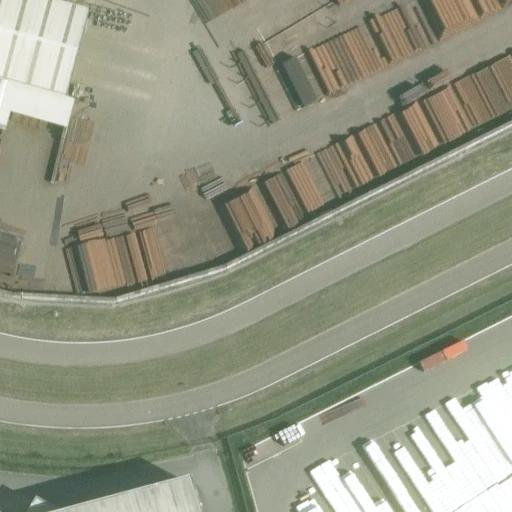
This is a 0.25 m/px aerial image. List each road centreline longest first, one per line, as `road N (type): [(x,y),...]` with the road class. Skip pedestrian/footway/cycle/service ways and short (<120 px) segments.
road 1 (unclassified): [(511,183),(230,325),(147,350),(0,350)]
road 2 (unclassified): [(0,408),(148,412),(225,393),(511,251)]
